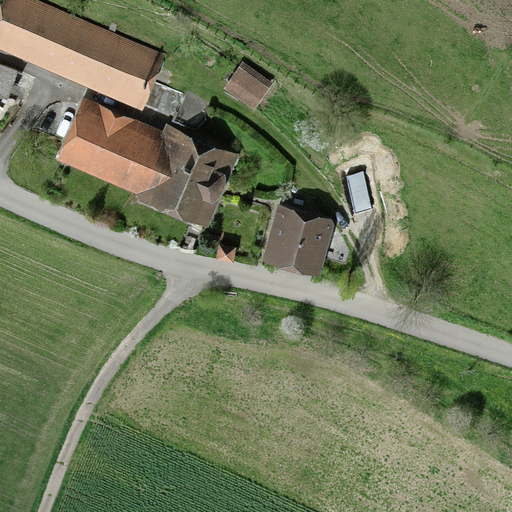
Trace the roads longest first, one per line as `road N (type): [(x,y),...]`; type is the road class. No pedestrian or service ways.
road 1 (tertiary): [(0,194),(130,250),(279,284),(511,357)]
road 2 (track): [(196,268),(106,374),(44,511)]
